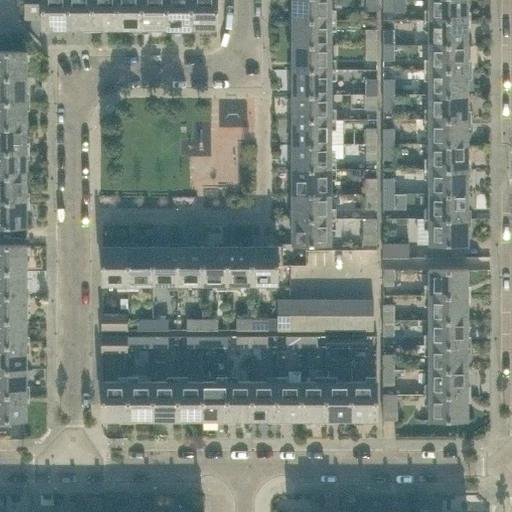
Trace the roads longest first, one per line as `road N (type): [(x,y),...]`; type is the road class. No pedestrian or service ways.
road 1 (residential): [(72,464),(77,73),(254,69),(254,0)]
road 2 (residential): [(248,465),(511,464)]
road 3 (residential): [(72,464),(248,465)]
